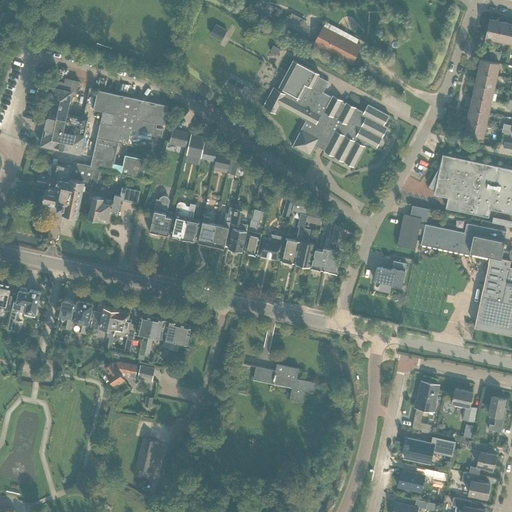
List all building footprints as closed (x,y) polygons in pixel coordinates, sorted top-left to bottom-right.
[(486,38),(498,41),(502,22),(490,19),(486,38)] [(222,40),(228,30),(212,21),(206,31),(222,40)] [(511,23),(502,22),(498,41),(510,43),(511,35),(511,23)] [(361,46),(323,26),(314,45),(351,65),(361,46)] [(277,56),(281,50),(272,45),(268,51),(277,56)] [(478,72),(497,76),(500,64),(481,59),(478,72)] [(320,74),(293,60),(279,87),(283,89),(281,92),(273,88),(263,107),(276,114),(280,106),(314,124),(309,132),(302,128),(292,146),(310,156),(315,146),(355,167),(366,147),(363,145),(364,142),(376,148),(387,127),(384,125),(389,115),(368,104),(364,112),(333,95),(332,97),(323,93),(329,82),(318,77),(320,74)] [(475,84),(494,88),(497,76),(478,72),(475,84)] [(56,80),(41,145),(80,154),(88,120),(67,114),(72,95),(75,96),(78,81),(64,78),(63,82),(56,80)] [(473,96),(492,101),(494,88),(475,84),(473,96)] [(161,136),(163,129),(156,128),(157,124),(164,125),(168,106),(98,90),(93,109),(103,111),(91,166),(143,178),(152,135),(161,136)] [(470,109),(489,113),(490,106),(493,106),(494,103),(491,102),(492,101),(473,96),(470,109)] [(467,121),(486,125),(488,118),(490,118),(491,114),(489,113),(470,109),(467,121)] [(483,138),(486,125),(467,121),(465,133),(483,138)] [(189,133),(173,129),(170,144),(186,148),(189,133)] [(201,159),(204,146),(206,137),(192,134),(187,156),(201,159)] [(204,146),(201,159),(215,162),(218,149),(204,146)] [(214,168),(227,171),(230,156),(217,153),(214,168)] [(511,169),(443,155),(440,165),(429,187),(448,197),(446,208),(489,217),(490,210),(511,214),(511,169)] [(230,156),(227,171),(229,171),(228,173),(243,176),(245,165),(232,157),(232,156),(230,156)] [(84,181),(90,183),(90,182),(97,184),(100,168),(73,163),(72,168),(50,163),(47,176),(40,174),(38,183),(48,185),(48,184),(57,186),(58,178),(70,181),(71,178),(77,179),(84,181)] [(84,181),(77,179),(71,178),(70,181),(58,178),(57,186),(48,184),(48,185),(49,186),(48,188),(45,201),(58,204),(58,207),(64,208),(64,212),(77,215),(84,181)] [(274,184),(264,181),(261,191),(271,194),(274,184)] [(121,196),(115,194),(114,201),(106,199),(101,198),(93,196),(89,217),(99,219),(110,221),(112,211),(118,212),(121,200),(138,203),(140,190),(122,187),(121,196)] [(157,232),(159,232),(168,234),(172,217),(166,215),(169,199),(167,196),(163,195),(160,197),(159,199),(156,199),(154,210),(150,230),(151,233),(155,233),(157,232)] [(295,198),(288,196),(282,218),(289,220),(295,198)] [(301,242),(305,228),(306,222),(309,208),(310,209),(310,207),(296,199),(293,211),(301,214),(298,227),(299,227),(296,240),(286,238),(281,260),(294,263),(300,241),(301,242)] [(179,237),(183,238),(191,203),(190,206),(187,205),(186,204),(185,202),(181,202),(179,202),(177,204),(175,214),(170,235),(179,237)] [(191,203),(183,238),(188,239),(196,241),(201,220),(193,218),(196,205),(191,203)] [(236,209),(230,235),(232,235),(229,248),(242,251),(248,224),(239,222),(242,210),(243,204),(237,203),(236,209)] [(223,226),(216,224),(211,244),(225,247),(230,222),(232,222),(235,208),(230,207),(228,213),(226,213),(224,221),(223,226)] [(474,327),(511,335),(511,249),(510,249),(509,254),(503,253),(504,245),(506,245),(507,241),(505,241),(504,240),(506,231),(467,223),(465,232),(426,224),(429,210),(412,207),(410,216),(404,214),(397,245),(415,249),(420,228),(424,229),(421,244),(470,255),(470,252),(490,256),(474,327)] [(309,208),(306,222),(321,225),(324,212),(310,209),(309,208)] [(211,244),(216,224),(209,222),(210,217),(204,216),(198,241),(211,244)] [(511,222),(493,218),(492,223),(511,227),(511,222)] [(257,220),(251,219),(249,231),(245,251),(248,252),(257,254),(261,234),(255,232),(257,220)] [(331,238),(334,224),(329,223),(325,236),(331,238)] [(335,224),(334,224),(331,238),(331,239),(324,270),(337,272),(341,254),(334,253),(334,249),(336,250),(339,236),(341,227),(335,224)] [(315,244),(305,242),(306,240),(308,241),(311,229),(305,228),(301,242),(296,263),(310,266),(315,244)] [(279,259),(283,242),(281,242),(282,237),(272,234),(270,239),(262,237),(258,255),(279,259)] [(311,267),(324,270),(331,239),(326,238),(324,247),(323,250),(316,248),(311,267)] [(392,261),(394,261),(392,270),(377,267),(374,280),(392,284),(392,287),(401,289),(407,264),(408,264),(409,261),(392,257),(392,261)] [(0,308),(9,310),(14,286),(0,283),(0,308)] [(21,288),(20,289),(18,294),(15,294),(14,301),(10,321),(8,330),(19,332),(21,322),(16,321),(19,309),(25,311),(25,314),(34,316),(35,313),(40,292),(30,290),(30,292),(27,291),(26,289),(21,288)] [(74,320),(78,301),(78,302),(71,300),(70,298),(66,297),(64,299),(63,299),(59,317),(68,319),(67,324),(66,329),(71,330),(72,325),(73,325),(74,320)] [(78,300),(78,301),(74,320),(83,322),(81,332),(86,333),(93,304),(88,303),(88,302),(78,300)] [(115,333),(120,310),(120,309),(105,306),(103,313),(94,311),(90,329),(100,331),(101,327),(109,329),(108,337),(110,337),(108,347),(112,348),(115,333)] [(130,312),(120,310),(115,333),(128,336),(127,339),(133,340),(137,325),(131,323),(132,318),(129,317),(130,312)] [(145,355),(153,317),(144,315),(140,317),(137,333),(145,335),(144,340),(142,340),(139,354),(145,355)] [(157,318),(153,317),(145,355),(149,356),(152,344),(153,336),(162,338),(166,319),(157,317),(157,318)] [(174,349),(179,323),(177,322),(167,320),(163,338),(165,339),(163,346),(169,347),(167,358),(171,359),(173,349),(174,349)] [(189,325),(179,323),(174,349),(178,350),(179,342),(187,344),(191,327),(189,325)] [(194,328),(191,340),(197,341),(199,330),(194,328)] [(115,363),(114,361),(105,367),(109,373),(107,374),(114,385),(123,379),(120,373),(123,371),(135,374),(137,365),(118,361),(115,363)] [(299,368),(277,363),(275,370),(262,367),(259,380),(292,387),(289,398),(302,401),(305,390),(313,392),(315,382),(297,378),(299,368)] [(155,368),(141,365),(138,378),(152,381),(155,368)] [(434,411),(436,402),(434,402),(438,385),(422,381),(418,400),(416,400),(415,407),(417,407),(412,428),(430,432),(431,425),(418,422),(421,408),(434,411)] [(474,422),(477,408),(470,406),(473,392),(455,388),(452,403),(466,406),(463,419),(474,422)] [(151,408),(153,398),(147,396),(144,406),(151,408)] [(503,412),(505,399),(492,396),(488,414),(498,416),(496,425),(489,424),(488,430),(501,432),(505,412),(503,412)] [(448,455),(451,441),(433,437),(431,443),(408,439),(404,457),(430,463),(433,452),(448,455)] [(158,441),(143,438),(137,467),(151,470),(158,441)] [(468,449),(472,450),(480,451),(477,466),(493,470),(496,455),(485,452),(487,445),(469,441),(468,449)] [(440,471),(435,470),(423,468),(421,474),(401,470),(398,487),(421,492),(425,475),(438,478),(440,471)] [(487,498),(490,484),(477,481),(478,474),(463,471),(461,481),(471,483),(468,494),(487,498)] [(455,511),(451,511),(449,511),(448,511),(483,511),(484,510),(470,507),(471,501),(454,497),(452,505),(457,506),(455,511)] [(433,503),(427,502),(416,500),(415,506),(394,502),(392,511),(416,511),(418,507),(431,510),(433,503)]
